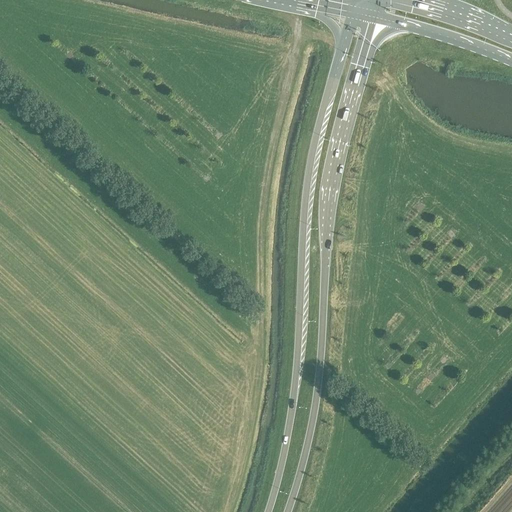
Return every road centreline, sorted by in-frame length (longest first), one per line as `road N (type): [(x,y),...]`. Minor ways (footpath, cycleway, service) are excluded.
road 1 (secondary): [(286,511),(314,406),(335,156),(373,17)]
road 2 (secondary): [(342,47),(307,172),(290,421),(267,511)]
road 3 (secondary): [(373,17),(511,61)]
